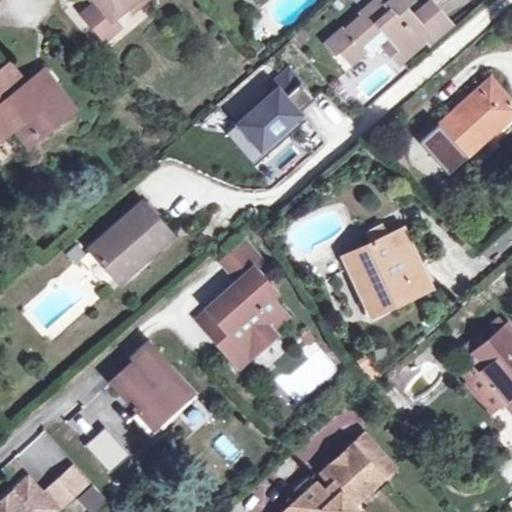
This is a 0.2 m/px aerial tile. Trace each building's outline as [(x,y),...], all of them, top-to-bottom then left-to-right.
[(95,0),(96,1),(92,4),(83,12),(104,38),(119,26),(112,17),(128,4),(133,0),(95,0)] [(133,0),(128,4),(132,9),(143,0),(133,0)] [(426,17),(420,9),(412,16),(403,6),(409,0),(388,0),(383,5),(386,9),(383,12),(372,0),(360,11),(362,14),(343,30),(341,28),(325,42),(335,53),(339,49),(350,62),(364,50),(360,44),(380,26),(390,39),(385,43),(400,61),(425,40),(428,42),(448,25),(435,10),(426,17)] [(428,2),(420,9),(426,17),(435,10),(428,2)] [(276,87),(237,122),(259,148),(300,112),(298,110),(314,97),(288,67),(271,81),(276,87)] [(22,87),(7,68),(0,73),(0,163),(24,144),(71,107),(55,87),(51,90),(38,75),(22,87)] [(438,124),(463,151),(487,129),(490,133),(511,113),(511,102),(489,78),(477,89),(479,91),(452,115),(450,113),(438,124)] [(479,91),(477,89),(450,113),(452,115),(479,91)] [(237,122),(226,131),(254,163),(305,118),(300,112),(259,148),(237,122)] [(487,129),(463,151),(466,155),(490,133),(487,129)] [(141,254),(146,258),(172,234),(142,201),(89,247),(115,277),(141,254)] [(368,233),(373,244),(385,238),(380,227),(368,233)] [(344,258),(353,278),(359,275),(375,309),(427,284),(402,230),(385,238),(373,244),(344,258)] [(252,269),(261,261),(244,241),(221,262),(238,281),(252,269)] [(141,254),(115,277),(119,281),(146,258),(141,254)] [(313,275),(305,261),(298,264),(306,279),(313,275)] [(496,297),(511,282),(511,273),(504,265),(484,283),(496,297)] [(238,281),(196,318),(240,368),(250,358),(251,349),(251,341),(268,326),(272,331),(287,319),(270,298),(275,294),(252,269),(238,281)] [(359,275),(353,278),(369,312),(375,309),(359,275)] [(251,349),(272,331),(268,326),(251,341),(251,349)] [(511,408),(511,331),(507,326),(469,357),(511,408)] [(132,374),(118,387),(152,426),(192,390),(147,340),(130,355),(136,361),(127,368),(132,374)] [(132,374),(127,368),(112,382),(118,387),(132,374)] [(353,442),(384,475),(396,464),(365,431),(353,442)] [(511,431),(503,439),(511,448),(511,431)] [(315,483),(303,494),(284,511),(351,511),(359,505),(355,501),(384,475),(353,442),(322,470),(333,482),(324,489),(316,481),(315,483)] [(91,511),(93,511),(103,504),(80,475),(69,484),(91,511)] [(303,494),(315,483),(308,477),(296,488),(303,494)] [(0,502),(0,511),(50,511),(54,509),(27,479),(0,502)]
